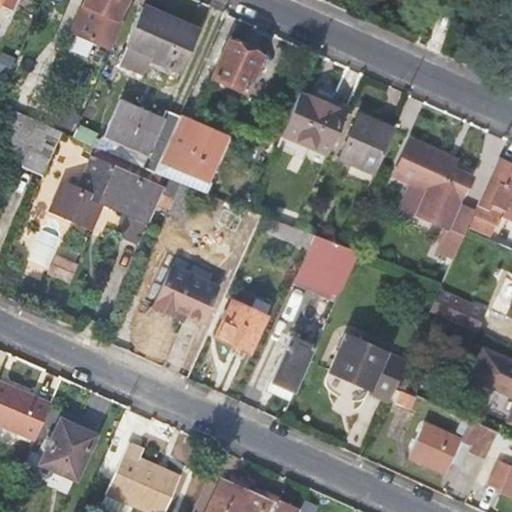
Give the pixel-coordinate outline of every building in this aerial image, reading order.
[(83,0),(82,3),(86,5),(73,32),(109,49),(121,21),(117,19),(125,0),(83,0)] [(197,30),(142,5),(124,42),(128,46),(120,63),(144,74),(147,66),(176,77),(197,30)] [(227,40),(211,77),(246,92),(263,56),(227,40)] [(0,104),(14,111),(32,119),(43,93),(6,77),(0,90),(0,104)] [(309,147),(326,154),(345,108),(300,88),(275,146),(296,155),(290,167),(298,171),(309,147)] [(96,137),(92,146),(144,168),(154,173),(179,116),(168,111),(164,119),(120,100),(103,139),(96,137)] [(23,169),(41,177),(61,132),(34,120),(32,119),(14,111),(8,125),(11,126),(7,135),(20,152),(23,158),(23,169)] [(338,158),(373,173),(383,150),(393,128),(358,113),(338,158)] [(228,136),(179,116),(154,173),(180,184),(188,186),(202,192),(203,192),(228,136)] [(407,132),(394,126),(393,128),(383,150),(396,156),(407,132)] [(452,155),(409,136),(391,173),(425,189),(414,211),(450,229),(474,175),(471,174),(462,170),(455,166),(448,163),(452,155)] [(459,158),(452,155),(448,163),(455,166),(459,158)] [(511,162),(498,156),(477,204),(467,226),(489,236),(499,214),(489,210),(493,201),(509,208),(505,217),(511,219),(511,162)] [(92,159),(79,190),(62,183),(52,207),(87,225),(98,199),(145,220),(159,189),(92,159)] [(465,164),(462,170),(471,174),(473,168),(465,164)] [(189,220),(202,192),(188,186),(180,184),(168,210),(189,220)] [(368,219),(355,213),(341,246),(354,250),(368,219)] [(268,232),(307,247),(313,235),(295,228),(273,220),(268,232)] [(292,282),(334,301),(340,289),(356,251),(354,250),(341,246),(328,241),(313,235),(307,247),(292,282)] [(48,273),(67,282),(75,263),(56,254),(48,273)] [(155,309),(170,315),(173,309),(184,313),(202,321),(218,285),(174,265),(155,309)] [(485,309),(439,288),(430,309),(475,330),(485,309)] [(231,344),(228,350),(247,358),(266,316),(263,315),(270,302),(255,295),(250,307),(231,299),(215,337),(231,344)] [(182,320),(184,313),(173,309),(170,315),(182,320)] [(269,387),(291,397),(314,346),(290,335),(271,378),(272,379),(269,387)] [(371,388),(390,397),(396,386),(405,363),(345,335),(328,370),(371,389),(371,388)] [(511,361),(484,349),(472,377),(511,394),(511,416),(510,422),(511,422),(511,361)] [(11,386),(0,380),(0,424),(34,439),(39,426),(50,402),(22,390),(18,392),(10,389),(11,386)] [(369,393),(389,402),(390,397),(371,388),(371,389),(369,393)] [(467,451),(484,459),(492,441),(497,432),(468,419),(460,439),(462,440),(460,442),(469,446),(467,451)] [(94,437),(60,421),(41,463),(76,479),(94,437)] [(445,474),(460,442),(462,440),(460,439),(424,423),(409,457),(445,474)] [(507,448),(511,439),(497,432),(492,441),(507,448)] [(161,511),(178,476),(141,460),(145,452),(127,444),(99,504),(115,511),(129,511),(133,505),(149,511),(161,511)] [(511,465),(499,459),(488,483),(511,493),(511,465)] [(297,511),(299,508),(279,499),(275,508),(265,503),(268,497),(253,491),(251,495),(220,481),(205,511),(297,511)] [(311,511),(314,505),(303,499),(299,508),(297,511),(311,511)]
